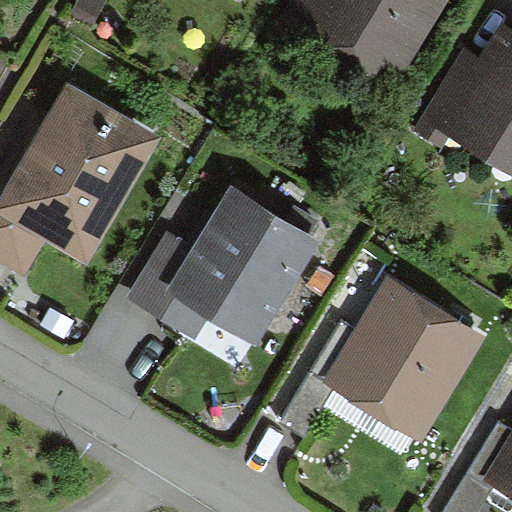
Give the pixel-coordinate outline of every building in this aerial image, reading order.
[(78,0),(75,6),(95,18),(104,0),(78,0)] [(306,15),(393,71),(439,0),(287,0),(275,20),(294,33),(306,15)] [(452,123),(511,161),(511,14),(505,10),(478,52),(467,45),(418,120),(443,136),(452,123)] [(46,225),(90,249),(162,117),(68,67),(1,191),(0,190),(0,251),(24,265),(46,225)] [(198,333),(214,304),(260,331),(322,223),(227,168),(188,235),(166,222),(126,292),(198,333)] [(338,381),(421,430),(483,326),(386,270),(354,324),(343,317),(282,420),(307,435),(338,381)] [(473,511),(494,477),(511,486),(511,416),(499,409),(438,511),(473,511)]
